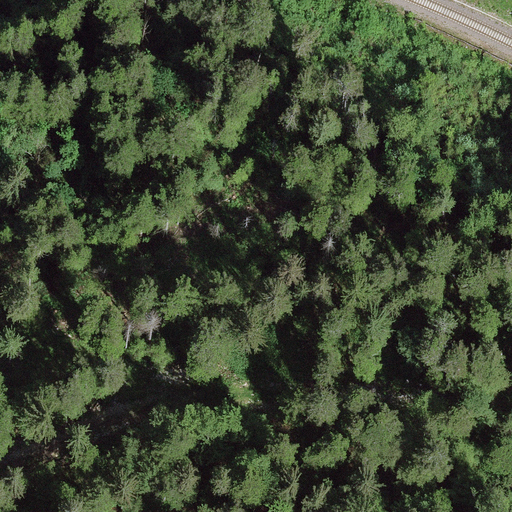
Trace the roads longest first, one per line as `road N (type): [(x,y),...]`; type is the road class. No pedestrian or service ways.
road 1 (track): [(0,332),(211,395),(460,409)]
road 2 (track): [(0,470),(211,395)]
